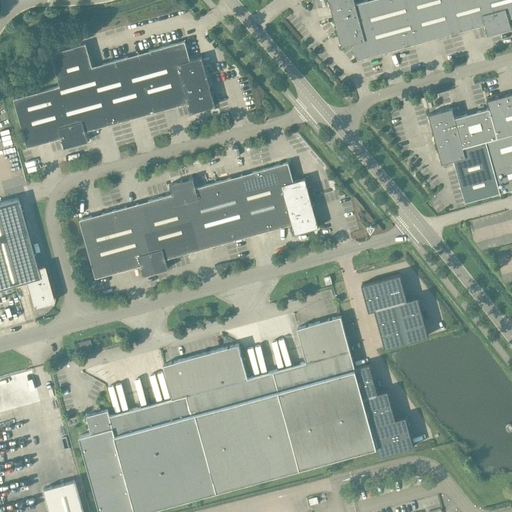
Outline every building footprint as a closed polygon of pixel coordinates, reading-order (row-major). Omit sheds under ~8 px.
[(511,0),(367,0),(355,3),(354,0),(328,0),(341,46),(353,42),(358,59),(485,24),(487,34),(511,27),(509,17),(511,16),(511,0)] [(185,40),(120,58),(92,66),(86,43),(51,52),(60,85),(14,98),(27,146),(61,137),(64,147),(88,140),(85,130),(189,102),(191,112),(215,105),(202,56),(190,59),(185,40)] [(511,92),(497,96),(487,99),(489,107),(455,117),(452,107),(428,113),(442,162),(454,159),(465,201),(511,188),(511,92)] [(288,161),(207,184),(196,187),(193,177),(169,184),(172,193),(80,219),(95,277),(142,264),(144,274),(168,268),(165,258),(292,223),(295,233),(318,226),(305,177),(293,181),(288,161)] [(0,286),(25,279),(30,295),(32,303),(34,304),(50,300),(51,298),(49,290),(44,271),(42,265),(37,266),(18,197),(0,201),(0,286)] [(400,273),(361,284),(368,310),(374,309),(384,346),(385,347),(427,335),(428,335),(418,296),(407,299),(400,273)] [(91,432),(79,435),(87,464),(100,511),(133,511),(223,487),(300,466),(307,464),(313,463),(377,446),(355,366),(341,315),(297,327),(307,361),(287,366),(273,370),(248,377),(239,343),(213,350),(206,352),(190,356),(163,363),(173,397),(110,414),(108,408),(87,414),(91,432)] [(79,342),(81,349),(92,345),(91,339),(79,342)] [(369,362),(355,366),(377,446),(379,455),(414,445),(406,415),(395,418),(388,389),(377,392),(369,362)] [(83,511),(75,480),(44,488),(50,511),(83,511)]
